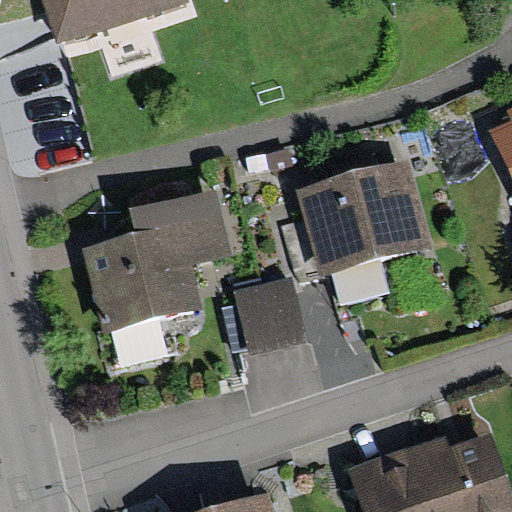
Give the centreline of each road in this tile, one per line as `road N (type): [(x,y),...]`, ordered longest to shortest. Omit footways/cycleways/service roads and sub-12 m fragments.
road 1 (residential): [(40,502),(511,341)]
road 2 (residential): [(0,329),(40,502)]
